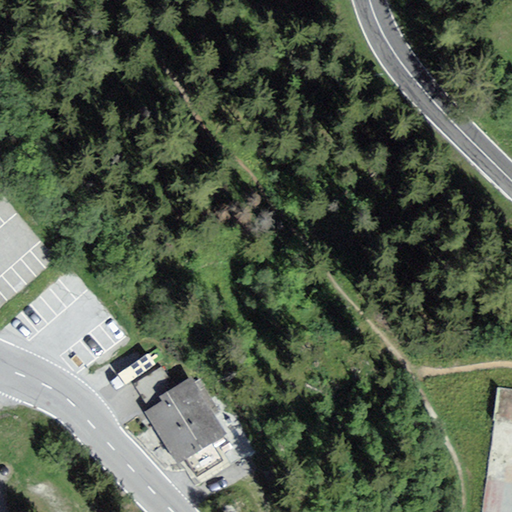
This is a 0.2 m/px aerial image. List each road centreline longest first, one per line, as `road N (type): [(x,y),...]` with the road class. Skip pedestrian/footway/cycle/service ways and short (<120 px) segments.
road 1 (tertiary): [(511,180),(405,68),(369,0)]
road 2 (tertiary): [(0,364),(58,391),(173,511)]
